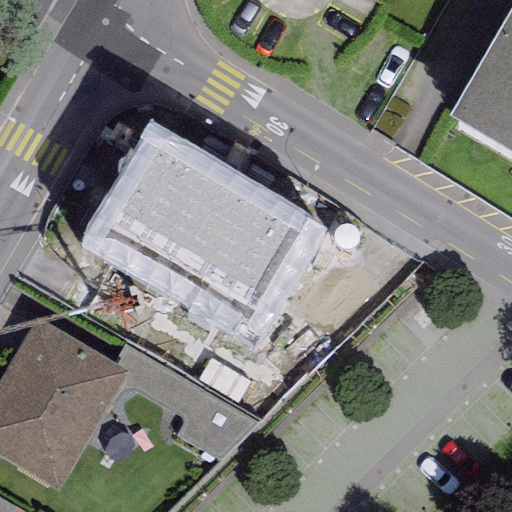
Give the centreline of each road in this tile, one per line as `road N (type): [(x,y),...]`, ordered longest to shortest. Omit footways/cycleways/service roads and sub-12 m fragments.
road 1 (unclassified): [(511,268),(104,18)]
road 2 (residential): [(104,18),(0,194)]
